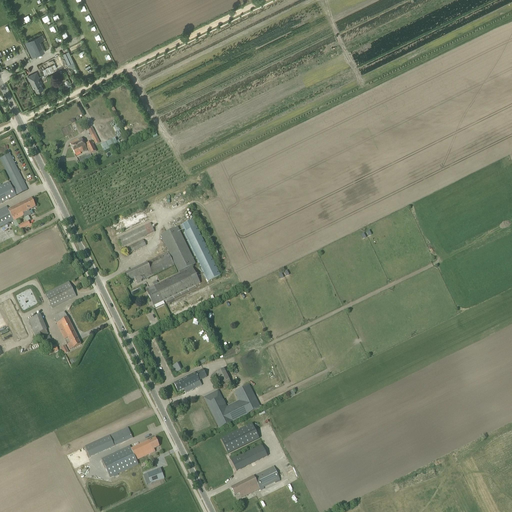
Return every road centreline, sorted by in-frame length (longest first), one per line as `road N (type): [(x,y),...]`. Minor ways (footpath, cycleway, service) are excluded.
road 1 (tertiary): [(212,511),(0,80)]
road 2 (track): [(267,0),(0,132)]
